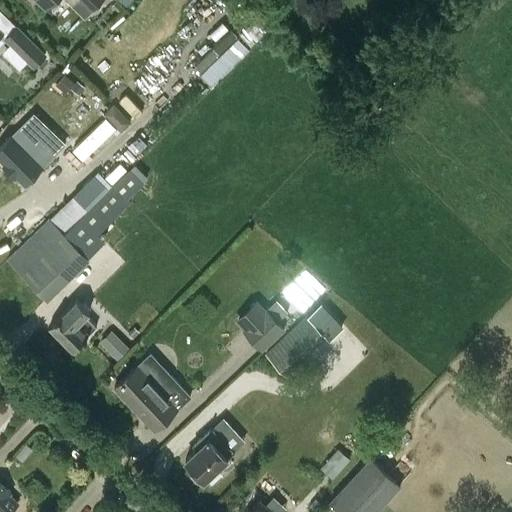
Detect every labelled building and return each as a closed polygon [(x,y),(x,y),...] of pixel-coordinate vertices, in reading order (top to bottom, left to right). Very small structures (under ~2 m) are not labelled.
[(70,0),(81,0),(92,10),(101,0),(37,0),(45,8),(52,0),(65,0),(68,3),(70,0)] [(124,8),(117,0),(112,6),(119,13),(124,8)] [(46,55),(16,25),(5,37),(3,39),(34,68),(46,55)] [(211,87),(249,48),(238,37),(198,75),(211,87)] [(55,85),(65,94),(75,84),(64,75),(55,85)] [(116,125),(123,131),(133,120),(115,103),(72,148),(84,159),(116,125)] [(45,127),(34,115),(24,124),(0,146),(0,155),(25,182),(40,169),(44,173),(50,167),(45,163),(53,155),(36,137),(45,127)] [(98,235),(132,201),(128,196),(147,177),(133,164),(108,189),(92,174),(36,231),(7,259),(47,301),(104,241),(98,235)] [(74,301),(48,327),(71,351),(96,326),(86,315),(88,313),(74,301)] [(283,329),(267,311),(245,331),(261,349),(283,329)] [(128,348),(111,331),(99,342),(116,360),(128,348)] [(281,340),(266,354),(282,372),(297,358),(281,340)] [(153,431),(177,408),(190,396),(150,353),(137,365),(113,388),(153,431)] [(211,484),(222,474),(216,468),(233,451),(214,432),(210,427),(192,444),(197,449),(185,460),(194,470),(193,473),(197,477),(200,476),(203,479),(205,478),(211,484)] [(350,459),(338,449),(320,469),(332,479),(350,459)] [(370,457),(329,501),(340,511),(375,511),(401,485),(370,457)] [(8,511),(17,503),(8,495),(10,493),(0,483),(0,511),(8,511)] [(272,511),(259,500),(247,511),(272,511)]
